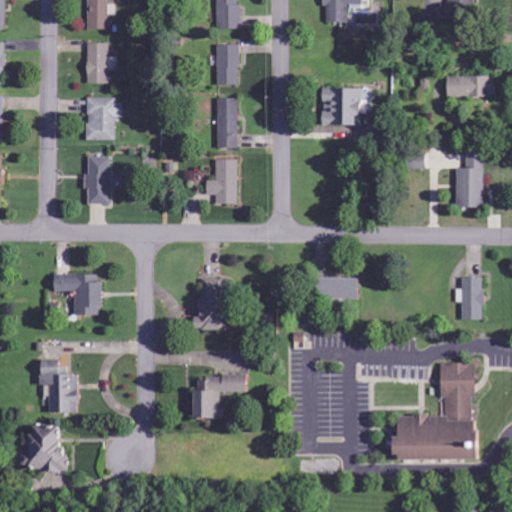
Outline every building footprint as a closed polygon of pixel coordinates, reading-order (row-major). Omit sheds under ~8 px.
[(0,0),(0,31),(7,31),(8,0),(0,0)] [(111,0),(90,0),(89,30),(110,31),(111,0)] [(244,30),(244,5),(240,5),(240,0),(219,0),(219,30),(244,30)] [(325,0),(325,8),(329,8),(328,23),(351,23),(351,5),(370,5),(370,0),(325,0)] [(8,45),(0,44),(0,85),(7,86),(8,45)] [(119,58),(110,58),(111,44),(90,44),(89,85),(111,85),(111,72),(119,72),(119,58)] [(242,86),(241,46),(219,46),(220,86),(242,86)] [(451,77),(451,97),(499,98),(500,78),(451,77)] [(364,126),(365,115),(372,115),(372,101),(365,101),(365,89),(328,89),(327,126),(364,126)] [(118,142),(118,118),(126,118),(126,104),(118,104),(118,99),(90,98),(90,141),(118,142)] [(242,149),(240,99),(220,99),(221,149),(242,149)] [(486,208),(486,155),(469,155),(469,170),(459,170),(460,209),(486,208)] [(91,205),(113,205),(113,158),(90,158),(90,191),(91,191),(91,205)] [(241,160),(219,161),(219,181),(210,181),(211,196),(220,196),(220,205),(242,205),(241,160)] [(101,276),(58,276),(58,293),(78,293),(78,316),(102,317),(102,309),(107,309),(107,283),(101,283),(101,276)] [(362,300),(362,279),(328,278),(327,299),(362,300)] [(477,288),(470,290),(473,300),(481,298),(479,290),(487,287),(485,278),(475,281),(477,288)] [(226,331),(226,319),(237,320),(238,308),(233,308),(234,285),(227,285),(227,280),(205,280),(205,299),(202,299),(201,317),(199,317),(199,331),(226,331)] [(319,327),(319,316),(308,315),(307,326),(319,327)] [(54,414),(82,414),(82,376),(71,376),(71,368),(63,368),(63,361),(45,361),(45,387),(47,387),(47,398),(53,398),(54,414)] [(480,364),(445,364),(444,400),(448,400),(448,418),(405,417),(404,438),(401,438),(401,460),(483,461),(484,422),(475,422),(475,398),(480,398),(480,364)] [(230,420),(230,406),(225,406),(225,394),(252,394),(253,378),(201,377),(200,419),(230,420)] [(40,427),(39,436),(36,436),(35,470),(72,470),(72,454),(65,454),(66,428),(40,427)]
